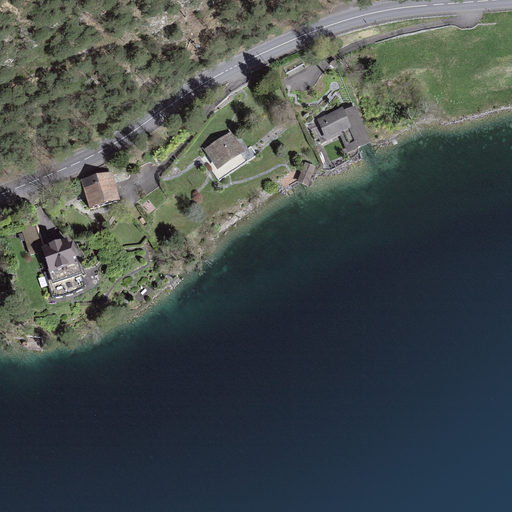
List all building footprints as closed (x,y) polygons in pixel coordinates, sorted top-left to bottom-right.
[(342,111),(308,126),(312,137),(315,136),(318,143),(322,144),(326,142),(327,138),(340,133),(346,147),(356,143),(358,148),(370,143),(355,108),(343,113),(342,111)] [(219,166),(240,153),(229,137),(208,151),(219,166)] [(216,177),(219,181),(248,163),(245,158),(216,177)] [(307,185),(313,169),(305,166),(299,182),(307,185)] [(83,182),(90,209),(118,202),(111,175),(83,182)] [(44,273),(53,298),(63,297),(69,295),(76,292),(86,287),(77,262),(73,264),(71,259),(75,258),(72,247),(67,248),(66,243),(62,240),(51,244),(52,247),(44,250),(50,271),(44,273)]
